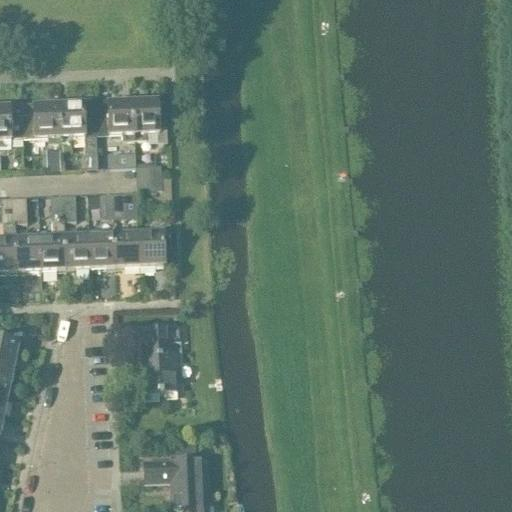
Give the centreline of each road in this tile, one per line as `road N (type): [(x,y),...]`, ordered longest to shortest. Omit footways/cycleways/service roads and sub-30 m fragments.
road 1 (residential): [(60,511),(74,323)]
road 2 (residential): [(0,187),(133,183)]
